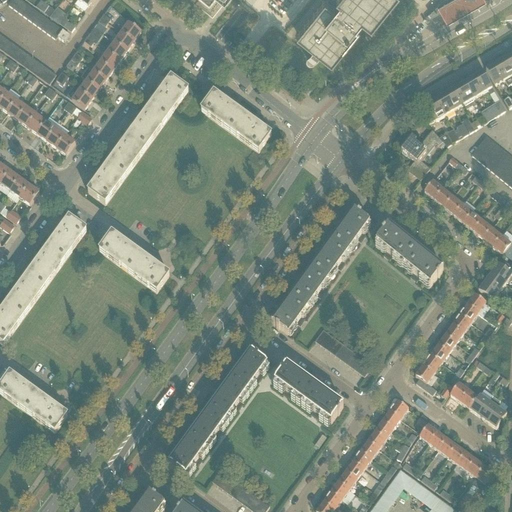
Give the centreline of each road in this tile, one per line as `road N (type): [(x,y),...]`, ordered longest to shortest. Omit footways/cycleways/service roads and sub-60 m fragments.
road 1 (secondary): [(314,139),(44,511)]
road 2 (secondary): [(82,511),(341,161)]
road 3 (unclassified): [(389,379),(466,271),(461,257),(355,172)]
road 4 (secondary): [(509,0),(397,65),(314,139)]
road 5 (secondary): [(341,161),(411,88),(511,25)]
road 6 (unclassified): [(511,41),(400,113),(355,172)]
road 7 (residential): [(66,188),(181,32)]
road 8 (unclassified): [(247,319),(355,172)]
road 9 (unclassified): [(143,461),(247,319)]
road 10 (residential): [(314,139),(181,32)]
road 11 (unclassified): [(366,410),(247,319)]
road 12 (residential): [(510,463),(389,379)]
road 13 (residential): [(169,271),(64,191)]
road 14 (unclassified): [(294,508),(366,410)]
